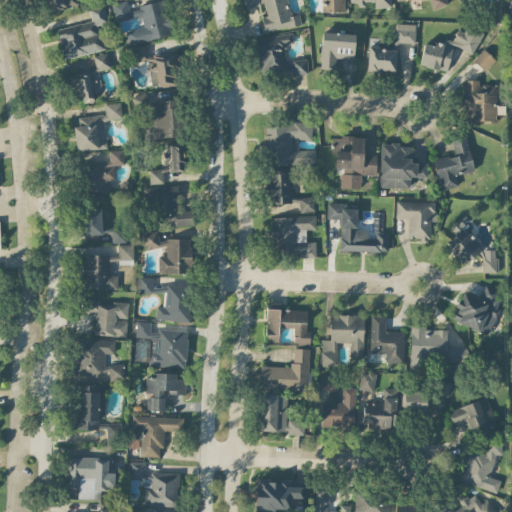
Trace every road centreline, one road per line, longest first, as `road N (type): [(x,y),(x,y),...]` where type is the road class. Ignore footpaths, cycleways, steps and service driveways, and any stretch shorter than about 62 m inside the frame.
road 1 (residential): [(42,511),(52,194),(32,34),(20,0)]
road 2 (residential): [(190,0),(213,108),(216,173),(206,511)]
road 3 (residential): [(233,511),(242,277),(237,103),(215,0)]
road 4 (residential): [(0,43),(20,195),(11,511)]
road 5 (residential): [(207,455),(413,461)]
road 6 (residential): [(213,108),(319,98),(417,107)]
road 7 (residential): [(216,278),(419,285)]
